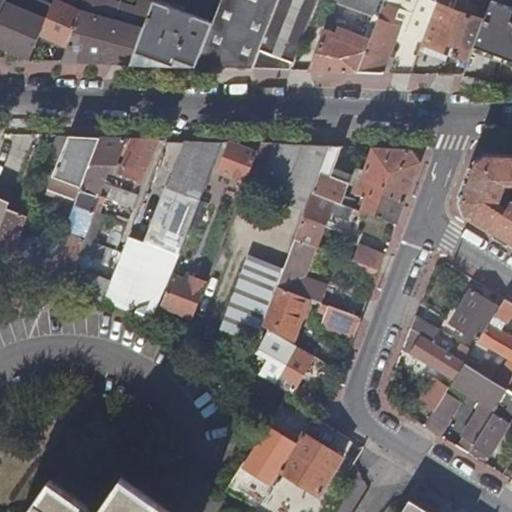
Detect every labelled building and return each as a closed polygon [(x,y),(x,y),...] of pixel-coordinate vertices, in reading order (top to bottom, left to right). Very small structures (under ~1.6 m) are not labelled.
[(86,0),(54,0),(49,14),(41,33),(69,45),(86,0)] [(124,0),(86,0),(69,45),(63,61),(130,63),(151,7),(124,0)] [(221,0),(213,23),(196,66),(253,68),(260,49),(279,0),(221,0)] [(279,0),(260,49),(295,62),(319,0),(279,0)] [(392,0),(385,0),(384,5),(400,10),(402,3),(392,0)] [(438,2),(432,0),(405,0),(404,4),(402,3),(400,10),(394,25),(401,27),(425,36),(433,14),(436,6),(437,3),(438,2)] [(511,5),(499,0),(492,0),(492,1),(484,20),(469,59),(463,76),(511,77),(511,5)] [(151,7),(130,63),(196,66),(213,23),(154,1),(151,7)] [(41,33),(49,14),(43,12),(41,18),(29,13),(24,10),(7,3),(0,17),(0,46),(30,60),(41,33)] [(454,9),(437,3),(436,6),(433,14),(449,20),(454,9)] [(366,51),(359,72),(383,72),(401,27),(394,25),(400,10),(384,5),(366,51)] [(425,36),(423,41),(469,59),(484,20),(454,9),(449,20),(433,14),(425,36)] [(323,36),(311,70),(359,72),(366,51),(323,36)] [(260,49),(253,68),(291,69),(295,62),(260,49)] [(101,137),(70,135),(49,189),(76,200),(101,137)] [(54,258),(47,275),(99,299),(107,279),(90,273),(87,280),(70,274),(82,245),(95,211),(112,164),(116,165),(127,138),(101,137),(76,200),(54,258)] [(161,139),(135,138),(119,174),(138,183),(136,188),(141,190),(161,139)] [(131,230),(103,301),(153,324),(224,143),(187,140),(149,237),(131,230)] [(241,144),(231,141),(228,148),(238,152),(241,144)] [(279,143),(262,142),(259,151),(247,181),(245,186),(261,191),(279,143)] [(331,145),(279,143),(261,191),(307,209),(314,192),(331,145)] [(238,152),(228,148),(222,163),(232,167),(229,174),(247,181),(259,151),(241,144),(238,152)] [(343,146),(331,145),(314,192),(335,200),(344,203),(351,182),(340,178),(333,175),(336,168),(343,146)] [(367,212),(398,224),(421,161),(413,148),(373,147),(364,177),(359,176),(357,182),(362,183),(358,194),(368,196),(362,210),(367,212)] [(465,214),(511,243),(511,199),(508,204),(501,200),(507,183),(511,183),(511,152),(489,151),(474,160),(460,199),(465,214)] [(222,163),(219,170),(229,174),(232,167),(222,163)] [(343,171),(336,168),(333,175),(340,178),(343,171)] [(340,178),(351,182),(354,175),(343,171),(340,178)] [(307,209),(296,239),(315,246),(318,247),(335,200),(314,192),(307,209)] [(0,231),(9,208),(11,201),(0,196),(0,231)] [(271,197),(265,210),(279,216),(284,202),(271,197)] [(9,208),(0,231),(0,252),(22,263),(31,240),(19,235),(27,215),(9,208)] [(365,217),(367,212),(362,210),(359,209),(357,214),(365,217)] [(105,215),(95,211),(82,245),(88,247),(86,254),(112,263),(117,251),(95,243),(105,215)] [(116,219),(107,242),(118,247),(127,224),(116,219)] [(296,239),(283,273),(278,285),(309,297),(324,302),(329,288),(309,280),(303,278),(315,246),(296,239)] [(359,262),(380,270),(386,255),(359,245),(353,260),(359,262)] [(318,247),(315,246),(303,278),(309,280),(321,248),(318,247)] [(38,251),(32,267),(47,275),(54,258),(38,251)] [(257,343),(263,327),(263,326),(278,285),(283,273),(247,260),(221,329),(257,343)] [(355,270),(377,278),(380,270),(359,262),(355,270)] [(163,306),(194,317),(207,282),(191,276),(189,281),(184,279),(175,275),(163,306)] [(278,285),(263,326),(294,337),(309,297),(278,285)] [(453,323),(480,340),(491,323),(496,315),(501,307),(473,290),(453,323)] [(511,315),(511,301),(506,298),(501,307),(496,315),(508,322),(511,315)] [(321,327),(354,339),(362,317),(330,305),(321,327)] [(416,314),(411,327),(433,341),(440,330),(416,314)] [(511,335),(491,323),(480,340),(511,358),(511,335)] [(433,341),(411,327),(404,346),(433,364),(439,368),(450,375),(445,382),(436,377),(421,400),(436,410),(448,392),(455,380),(467,362),(433,341)] [(314,355),(270,331),(258,352),(270,358),(262,374),(294,391),(314,355)] [(511,358),(496,381),(509,388),(511,383),(511,358)] [(496,381),(467,362),(455,380),(486,399),(463,435),(475,443),(509,388),(496,381)] [(511,390),(509,388),(475,443),(473,445),(469,452),(483,461),(509,421),(511,423),(511,390)] [(436,410),(426,426),(440,434),(461,400),(448,392),(436,410)] [(315,418),(287,398),(233,483),(263,502),(282,470),(320,494),(344,457),(305,433),(315,418)] [(466,441),(462,448),(469,452),(473,445),(466,441)] [(173,511),(123,476),(97,511),(94,511),(50,480),(27,511),(173,511)] [(431,511),(411,499),(402,511),(431,511)]
